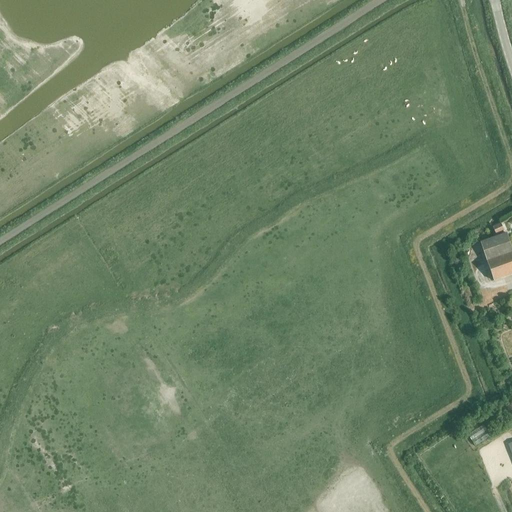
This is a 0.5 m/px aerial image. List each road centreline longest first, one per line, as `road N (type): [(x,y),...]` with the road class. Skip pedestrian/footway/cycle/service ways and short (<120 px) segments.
road 1 (unclassified): [(0,240),(377,0)]
road 2 (unknown): [(426,511),(389,451),(465,398),(467,385),(415,246),(511,181)]
road 3 (unknown): [(511,163),(461,0)]
